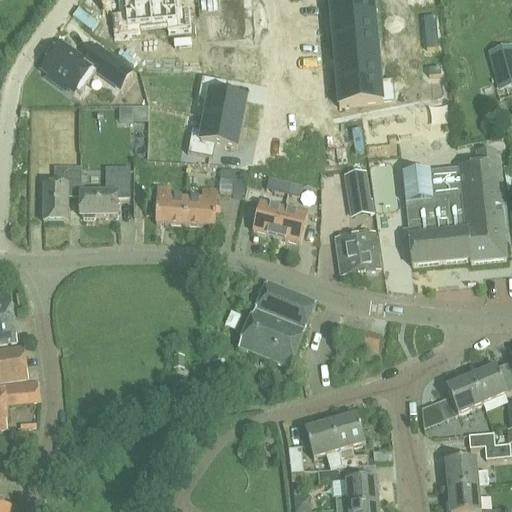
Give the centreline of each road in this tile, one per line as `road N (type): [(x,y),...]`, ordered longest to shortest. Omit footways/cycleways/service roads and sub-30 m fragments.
road 1 (tertiary): [(35,262),(229,265),(333,301),(466,322)]
road 2 (residential): [(174,511),(216,447),(244,426),(401,377)]
road 3 (residential): [(34,511),(52,385),(35,262)]
road 4 (residential): [(0,227),(10,92),(69,0)]
road 5 (residential): [(414,511),(401,377)]
